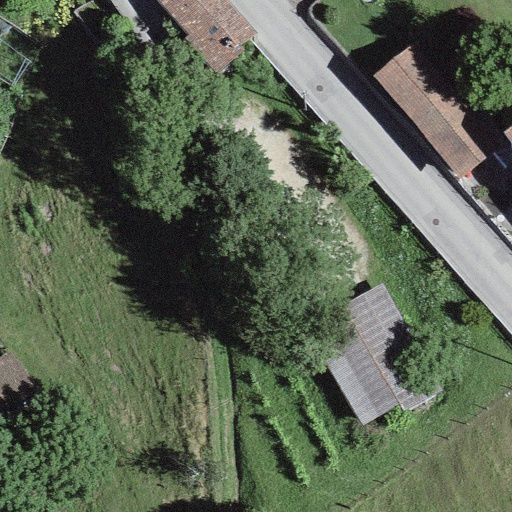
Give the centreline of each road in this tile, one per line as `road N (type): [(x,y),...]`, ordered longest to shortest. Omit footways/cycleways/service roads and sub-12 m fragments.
road 1 (track): [(176,64),(223,385),(225,511)]
road 2 (tertiary): [(511,300),(239,0)]
